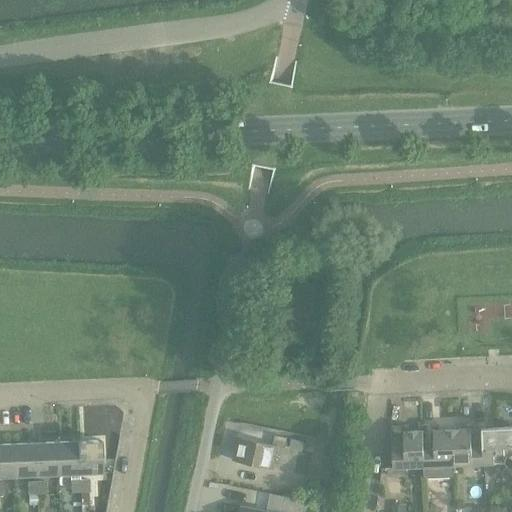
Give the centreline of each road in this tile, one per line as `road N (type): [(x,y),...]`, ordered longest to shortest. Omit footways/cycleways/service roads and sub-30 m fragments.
road 1 (tertiary): [(0,143),(511,123)]
road 2 (unclassified): [(0,61),(235,30),(297,0)]
road 3 (residential): [(511,379),(381,382),(363,511)]
road 4 (unclassified): [(192,511),(235,291)]
road 5 (residential): [(0,395),(150,389)]
road 6 (residential): [(126,511),(150,389)]
